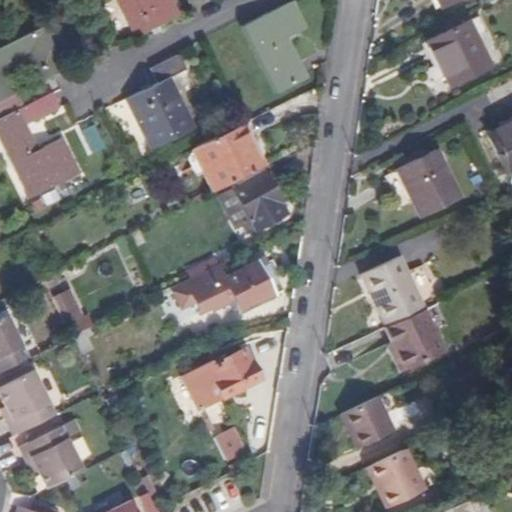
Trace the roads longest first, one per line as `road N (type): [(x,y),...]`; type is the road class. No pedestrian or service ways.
road 1 (residential): [(354,0),(276,504)]
road 2 (residential): [(73,88),(261,0)]
